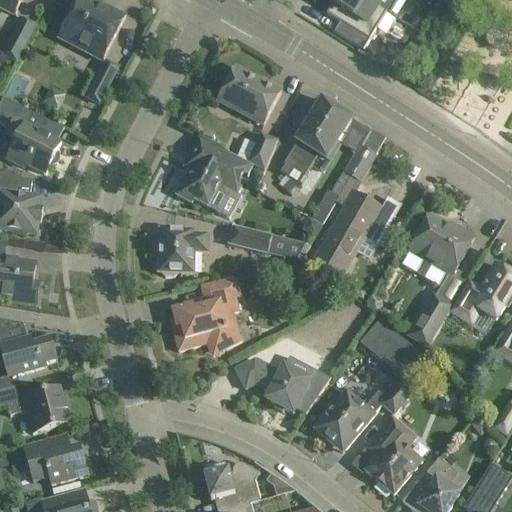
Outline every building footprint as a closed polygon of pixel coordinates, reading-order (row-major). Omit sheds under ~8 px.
[(0,0),(0,10),(13,17),(22,0),(0,0)] [(107,15),(79,0),(58,40),(102,63),(125,19),(109,10),(107,15)] [(363,0),(332,0),(329,4),(333,6),(326,16),(340,25),(334,34),(363,52),(369,42),(380,25),(387,14),(363,0)] [(390,16),(399,0),(363,0),(387,14),(390,16)] [(425,23),(415,17),(410,27),(419,33),(425,23)] [(34,27),(23,21),(13,40),(4,57),(15,63),(34,27)] [(486,40),(486,41),(486,42),(486,43),(486,44),(487,44),(487,45),(487,46),(488,46),(488,47),(489,47),(489,48),(490,48),(491,48),(491,49),(492,49),(493,49),(494,49),(495,49),(496,49),(497,49),(498,49),(498,48),(499,48),(500,48),(500,47),(501,47),(501,46),(502,46),(502,45),(503,44),(503,43),(503,42),(503,41),(503,40),(503,39),(503,38),(503,37),(502,36),(502,35),(501,35),(501,34),(500,34),(500,33),(499,33),(498,33),(498,32),(497,32),(496,32),(495,32),(494,32),(493,32),(492,32),(491,32),(490,33),(489,33),(489,34),(488,34),(488,35),(487,35),(487,36),(487,37),(486,37),(486,38),(486,39),(486,40)] [(118,69),(106,63),(96,83),(96,82),(87,100),(98,106),(118,69)] [(281,95),(235,70),(218,103),(263,127),(281,95)] [(57,167),(60,162),(58,156),(56,155),(61,145),(49,139),(55,127),(3,100),(0,105),(0,115),(12,122),(7,131),(9,137),(17,141),(7,161),(24,170),(26,167),(45,177),(50,168),(52,169),(57,167)] [(345,176),(351,179),(360,184),(375,158),(360,150),(369,134),(351,123),(352,121),(322,102),(296,143),(299,145),(286,167),(288,168),(283,175),(286,177),(279,186),(292,199),(303,187),(300,185),(304,177),(306,178),(319,157),(328,162),(339,143),(357,154),(345,176)] [(260,136),(247,165),(252,168),(264,174),(277,143),(260,136)] [(252,168),(247,165),(199,140),(188,160),(189,162),(190,163),(191,165),(192,166),(176,198),(192,206),(194,202),(208,210),(219,187),(237,196),(252,168)] [(32,184),(0,173),(0,232),(37,238),(39,225),(41,225),(43,212),(37,211),(37,205),(41,205),(42,199),(30,197),(32,184)] [(351,179),(345,176),(342,174),(331,194),(327,192),(311,220),(322,226),(335,205),(351,179)] [(351,179),(335,205),(345,211),(314,265),(315,265),(335,277),(341,281),(363,243),(377,251),(391,227),(377,219),(381,211),(354,195),(355,194),(354,194),(360,184),(351,179)] [(455,233),(431,219),(409,256),(451,280),(474,240),(457,230),(455,233)] [(305,226),(309,235),(314,238),(320,227),(308,220),(305,226)] [(310,248),(233,229),(228,247),(267,256),(267,257),(283,261),(282,267),(283,271),(297,269),(310,248)] [(178,276),(194,276),(194,255),(208,256),(209,237),(195,237),(195,232),(159,232),(158,276),(160,276),(163,280),(174,280),(178,276)] [(6,244),(0,243),(0,298),(14,301),(13,304),(36,307),(39,285),(33,285),(35,266),(4,262),(6,244)] [(315,265),(310,272),(331,284),(335,277),(315,265)] [(511,296),(511,277),(495,267),(481,291),(469,284),(451,315),(471,327),(479,314),(496,323),(505,309),(507,310),(511,302),(511,297),(511,296)] [(240,298),(235,281),(201,287),(205,305),(193,309),(192,307),(172,312),(174,322),(170,323),(178,354),(213,345),(219,355),(241,343),(237,336),(232,315),(238,314),(234,300),(240,298)] [(321,290),(320,295),(323,299),(327,300),(332,298),(333,293),(330,288),(325,287),(321,290)] [(424,349),(450,305),(433,295),(407,338),(419,347),(424,349)] [(373,297),(367,308),(378,314),(381,308),(380,302),(373,297)] [(344,309),(340,308),(333,313),(332,317),(334,320),(339,321),(346,317),(347,313),(344,309)] [(22,326),(0,322),(0,347),(2,356),(1,356),(6,373),(7,372),(9,379),(46,369),(45,366),(55,363),(54,359),(55,359),(51,343),(33,348),(31,341),(27,342),(22,326)] [(322,423),(315,431),(333,447),(340,452),(342,455),(343,454),(345,451),(358,436),(374,417),(382,407),(394,417),(416,392),(414,390),(433,367),(386,328),(380,323),(360,346),(366,352),(402,382),(386,400),(378,393),(365,410),(346,394),(338,403),(333,409),(331,407),(320,421),(322,423)] [(511,326),(495,355),(511,365),(511,326)] [(273,409),(282,414),(284,412),(293,416),(310,383),(284,369),(280,376),(254,362),(235,372),(245,392),(258,386),(271,393),(266,402),(274,407),(273,409)] [(460,371),(454,381),(467,396),(476,381),(460,371)] [(15,390),(0,394),(0,412),(7,410),(10,419),(26,414),(32,436),(73,425),(67,402),(63,403),(60,392),(19,403),(15,390)] [(511,431),(511,404),(510,403),(493,431),(507,440),(511,431)] [(490,429),(478,415),(469,425),(481,439),(490,429)] [(412,438),(391,420),(365,451),(376,460),(365,473),(393,498),(422,464),(403,448),(412,438)] [(71,452),(67,438),(23,450),(32,484),(48,480),(50,488),(88,478),(82,459),(77,461),(74,452),(71,452)] [(484,445),(483,449),(485,452),(488,454),(492,454),(495,452),(497,449),(497,446),(495,443),(492,441),(489,441),(486,442),(484,445)] [(458,477),(439,461),(402,505),(410,511),(449,511),(453,507),(459,497),(449,490),(457,478),(458,478),(458,477)] [(216,511),(225,511),(260,503),(255,484),(259,476),(244,467),(243,466),(242,466),(241,466),(240,466),(239,466),(238,466),(237,466),(236,467),(235,467),(235,468),(232,471),(232,476),(229,477),(228,473),(204,480),(211,504),(214,503),(216,511)] [(511,480),(490,467),(462,511),(463,511),(464,511),(465,511),(492,511),(511,481),(511,480)] [(280,484),(276,491),(277,499),(295,494),(280,484)] [(65,497),(25,507),(26,511),(96,511),(92,511),(90,511),(85,491),(65,497)] [(251,511),(250,506),(260,504),(260,503),(225,511),(251,511)]
